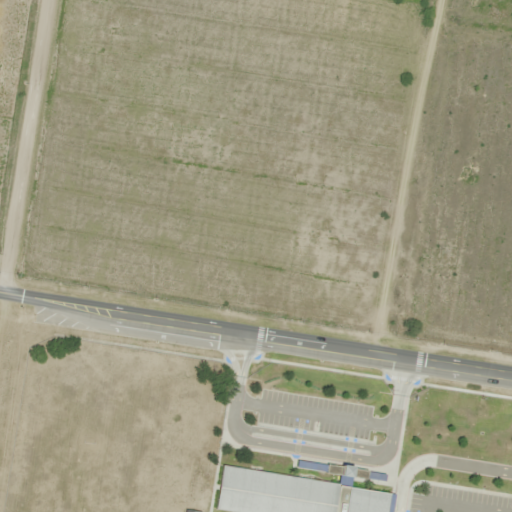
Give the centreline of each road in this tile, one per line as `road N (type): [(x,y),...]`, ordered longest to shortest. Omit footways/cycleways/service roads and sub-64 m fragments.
road 1 (residential): [(0,295),(511,374)]
road 2 (residential): [(456,0),(397,356)]
road 3 (residential): [(22,299),(61,0)]
